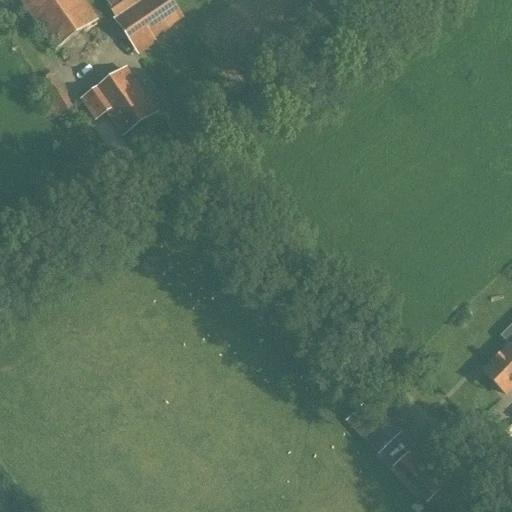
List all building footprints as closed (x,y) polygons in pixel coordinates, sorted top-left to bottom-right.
[(18,0),(54,51),(97,21),(81,0),(18,0)] [(183,19),(168,0),(103,0),(115,19),(113,20),(138,56),(156,44),(153,40),(183,19)] [(96,121),(108,113),(124,136),(154,115),(124,71),(81,100),(96,121)] [(71,107),(50,74),(33,86),(55,118),(71,107)] [(507,349),(482,374),(504,395),(511,387),(511,344),(509,347),(507,349)] [(382,458),(401,443),(372,407),(353,422),(382,458)] [(395,466),(422,496),(436,483),(409,454),(395,466)]
